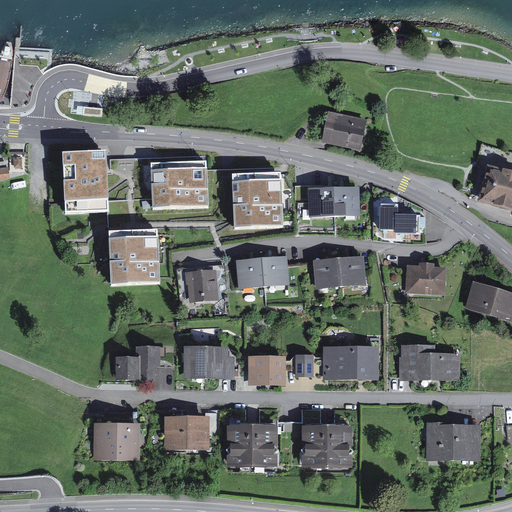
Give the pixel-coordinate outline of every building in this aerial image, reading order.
[(110,112),(101,113),(101,125),(115,124),(115,112),(110,112)] [(330,116),(325,140),(359,148),(364,124),(330,116)] [(105,155),(64,157),(67,212),(107,210),(105,155)] [(205,165),(153,167),(155,208),(207,206),(205,165)] [(7,167),(0,168),(0,179),(9,177),(7,167)] [(481,201),(511,209),(511,175),(489,170),(481,201)] [(280,178),(235,180),(237,227),(282,225),(280,178)] [(311,216),(334,215),(333,191),(311,192),(311,216)] [(334,215),(356,215),(356,191),(333,191),(334,215)] [(397,230),(397,218),(398,210),(381,210),(381,230),(397,230)] [(397,218),(397,230),(397,234),(418,234),(418,218),(397,218)] [(156,234),(110,236),(113,284),(158,282),(156,234)] [(263,284),(286,283),(284,261),(261,263),(263,284)] [(340,285),(363,283),(361,261),(339,262),(340,285)] [(318,287),(340,285),(339,262),(316,264),(318,287)] [(240,286),(263,284),(261,263),(238,264),(240,286)] [(409,268),(408,292),(443,294),(445,270),(433,270),(433,268),(421,267),(421,269),(409,268)] [(189,275),(191,301),(216,299),(214,273),(189,275)] [(511,297),(475,286),(468,308),(511,321),(511,297)] [(140,361),(139,380),(154,380),(155,366),(159,366),(159,350),(140,350),(140,361)] [(226,351),(187,350),(186,377),(231,378),(232,360),(226,360),(226,351)] [(297,373),(315,373),(315,352),(297,351),(297,373)] [(376,351),(326,351),(326,378),(375,378),(376,351)] [(465,381),(465,354),(409,354),(409,381),(465,381)] [(118,379),(139,380),(140,361),(118,360),(118,379)] [(283,360),(251,360),(251,384),(283,384),(283,360)] [(264,422),(280,422),(280,407),(265,406),(264,422)] [(305,406),(305,422),(323,422),(324,407),(305,406)] [(206,421),(168,421),(168,448),(206,449),(206,421)] [(414,428),(374,425),(371,466),(411,469),(414,428)] [(232,464),(273,464),(273,426),(232,427),(232,464)] [(439,426),(430,426),(430,459),(477,459),(476,430),(439,430),(439,426)] [(137,428),(96,427),(96,457),(137,458),(137,428)] [(348,429),(307,429),(307,466),(347,466),(348,429)]
